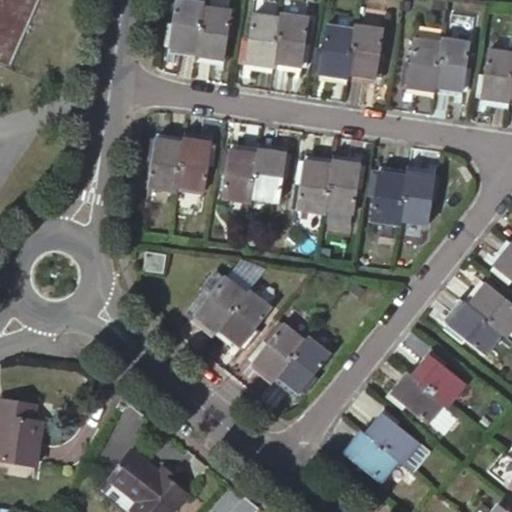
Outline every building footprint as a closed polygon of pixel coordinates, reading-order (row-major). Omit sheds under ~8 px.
[(0,0),(0,64),(4,66),(31,0),(0,0)] [(202,6),(203,1),(196,0),(175,0),(171,25),(167,24),(163,46),(196,51),(202,6)] [(230,10),(202,6),(196,51),(195,56),(227,61),(230,39),(226,38),(230,10)] [(305,16),(277,12),(277,17),(270,63),(302,67),(305,45),(301,45),(305,16)] [(277,17),(249,13),(245,41),(240,41),(237,63),(269,68),(270,63),(277,17)] [(344,74),(351,29),(323,24),(319,53),(315,52),(311,74),(344,79),(344,74)] [(380,28),(352,24),(351,29),(344,74),(376,79),(380,57),(375,56),(380,28)] [(433,87),(440,42),(413,37),(408,65),(404,64),(400,87),(432,92),(433,87)] [(469,41),(441,37),(440,42),(433,87),(465,93),(469,70),(464,70),(469,41)] [(507,98),(511,69),(511,52),(487,48),(482,77),(478,76),(474,98),(506,103),(507,98)] [(147,190),(174,194),(175,189),(182,144),(150,139),(147,161),(151,162),(147,190)] [(182,144),(175,189),(203,193),(207,165),(212,166),(215,144),(183,139),(182,144)] [(221,201),(249,205),(250,200),(257,155),(224,150),(221,172),(225,173),(221,201)] [(257,155),(250,200),(277,204),(282,176),(286,177),(289,155),(257,150),(257,155)] [(296,212),(323,216),(324,211),(331,166),(299,161),(295,183),(300,184),(296,212)] [(331,166),(324,211),(352,215),(356,187),(360,188),(364,166),(332,161),(331,166)] [(370,223),(398,227),(398,222),(405,176),(373,172),(370,194),(374,195),(370,223)] [(405,176),(398,222),(426,226),(430,198),(435,199),(438,176),(406,172),(405,176)] [(300,184),(295,183),(293,183),(289,211),(296,212),(300,184)] [(511,281),(511,245),(509,243),(488,268),(506,282),(509,279),(511,281)] [(164,255),(145,253),(143,271),(161,273),(164,255)] [(240,262),(227,277),(245,292),(258,277),(240,262)] [(217,330),(246,294),(224,277),(206,299),(202,296),(188,314),(214,334),(217,330)] [(503,334),(507,338),(511,331),(511,305),(502,298),(505,294),(488,280),(467,306),(503,334)] [(270,308),(249,290),(246,294),(217,330),(242,350),(256,333),(253,330),(270,308)] [(486,356),(503,334),(467,306),(463,302),(443,328),(460,342),(463,338),(486,356)] [(279,320),(261,343),(265,345),(283,323),(279,320)] [(276,377),(305,341),(283,323),(265,345),(261,343),(247,360),(273,380),(276,377)] [(329,354),(308,337),(305,341),(276,377),(301,397),(315,379),(312,377),(329,354)] [(428,354),(410,375),(443,402),(447,405),(465,383),(428,354)] [(410,375),(406,372),(389,394),(426,424),(443,402),(410,375)] [(1,421),(5,421),(36,426),(39,409),(4,404),(1,421)] [(382,413),(364,435),(397,461),(401,464),(418,442),(382,413)] [(36,426),(5,421),(0,454),(0,461),(40,468),(46,428),(36,426)] [(364,435),(360,431),(343,453),(379,483),(397,461),(364,435)] [(172,483),(157,471),(135,454),(113,483),(139,503),(132,511),(131,511),(172,511),(186,494),(172,483)] [(162,465),(157,471),(172,483),(177,477),(162,465)]
